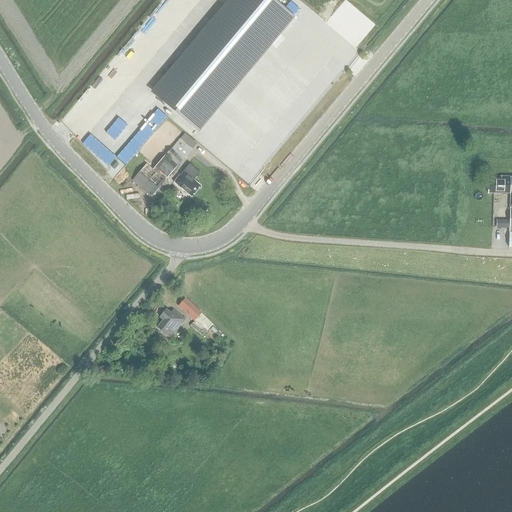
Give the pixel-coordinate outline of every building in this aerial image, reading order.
[(270,0),(230,0),(153,93),(197,130),(292,17),(270,0)] [(300,9),(291,1),(284,8),(294,16),(300,9)] [(199,27),(210,17),(201,8),(191,19),(199,27)] [(153,170),(165,180),(183,160),(171,149),(153,170)] [(164,180),(145,163),(131,179),(150,196),(164,180)] [(191,197),(200,186),(182,172),(173,183),(191,197)] [(511,195),(510,206),(509,248),(511,247),(511,178),(501,177),(501,180),(488,180),(488,195),(511,195)] [(202,313),(185,298),(178,307),(194,322),(194,321),(206,332),(213,324),(201,314),(202,313)] [(185,320),(184,320),(172,310),(170,313),(166,309),(159,318),(163,320),(156,328),(164,335),(166,333),(170,336),(169,338),(170,338),(185,320)]
